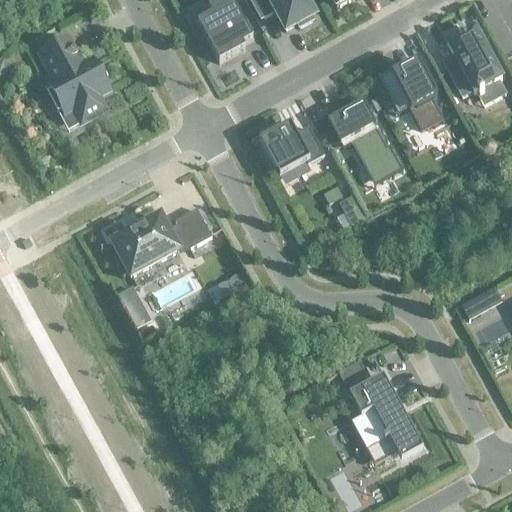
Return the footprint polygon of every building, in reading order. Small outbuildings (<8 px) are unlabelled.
[(235,57),(245,51),(243,47),(252,42),(229,0),(226,0),(208,10),(212,18),(197,26),(219,66),(235,57)] [(312,19),(314,18),(303,0),(248,0),(261,22),(275,14),(286,34),(297,27),(299,31),(314,23),(312,19)] [(330,0),(336,11),(352,2),(351,0),(330,0)] [(454,60),(443,66),(462,101),(473,95),(473,96),(474,98),(475,97),(476,96),(479,101),(483,99),(481,94),(500,83),(500,84),(501,83),(501,81),(500,82),(475,34),(474,33),(473,34),(461,40),(459,37),(449,43),(451,46),(448,47),(446,48),(447,49),(448,49),(454,60)] [(67,42),(41,57),(56,85),(49,89),(55,100),(53,105),(68,132),(81,125),(82,125),(104,113),(96,99),(109,92),(105,86),(107,81),(102,72),(97,71),(93,64),(78,72),(75,65),(78,64),(67,42)] [(0,67),(0,78),(8,74),(4,66),(0,67)] [(398,116),(408,110),(420,132),(431,126),(432,126),(440,122),(446,132),(447,132),(433,105),(437,102),(420,71),(418,72),(416,68),(405,74),(405,73),(396,78),(393,73),(379,80),(377,80),(385,95),(383,97),(395,118),(397,116),(397,117),(399,116),(398,116)] [(380,131),(376,133),(374,130),(376,129),(363,106),(361,107),(362,108),(348,116),(342,105),(327,114),(333,124),(329,126),(328,125),(327,126),(327,127),(325,128),(337,149),(339,148),(339,149),(341,148),(343,152),(351,147),(351,149),(352,148),(362,166),(368,162),(372,169),(372,170),(376,178),(377,178),(381,186),(392,180),(392,181),(394,180),(393,179),(403,174),(389,149),(386,151),(384,148),(387,146),(380,131)] [(278,132),(258,142),(279,181),(306,166),(307,169),(324,160),(309,131),(295,138),(290,128),(279,134),(278,132)] [(481,143),(479,149),(482,154),(488,156),(493,154),(495,148),(492,143),(487,141),(481,143)] [(326,195),(324,196),(328,205),(341,198),(336,190),(326,195)] [(340,205),(339,206),(352,229),(364,222),(351,199),(340,205)] [(130,280),(178,254),(175,249),(186,243),(190,252),(211,241),(196,213),(175,224),(178,229),(167,235),(160,221),(142,231),(130,237),(112,247),(122,264),(115,268),(122,280),(129,277),(130,280)] [(132,292),(118,300),(135,332),(149,324),(132,292)] [(494,293),(462,311),(468,323),(501,305),(494,293)] [(359,366),(338,377),(344,387),(365,376),(359,366)] [(383,380),(361,392),(373,413),(361,420),(362,421),(356,425),(370,450),(369,451),(370,453),(376,450),(384,464),(393,459),(397,457),(401,465),(423,453),(383,380)]
